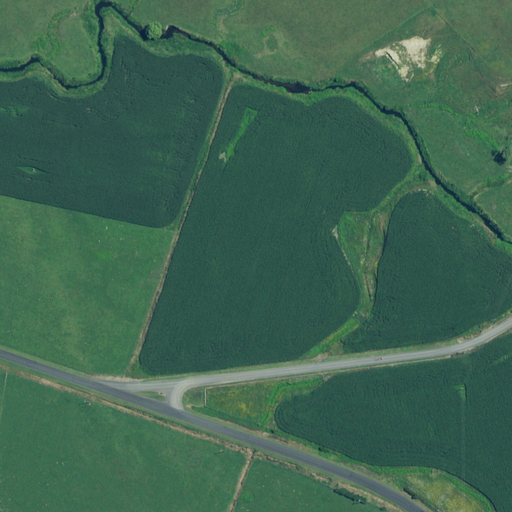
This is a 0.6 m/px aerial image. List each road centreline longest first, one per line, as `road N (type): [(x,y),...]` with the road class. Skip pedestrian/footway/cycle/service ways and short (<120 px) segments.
road 1 (unclassified): [(101,388),(458,340),(511,307)]
road 2 (unclassified): [(101,388),(357,479),(416,511)]
